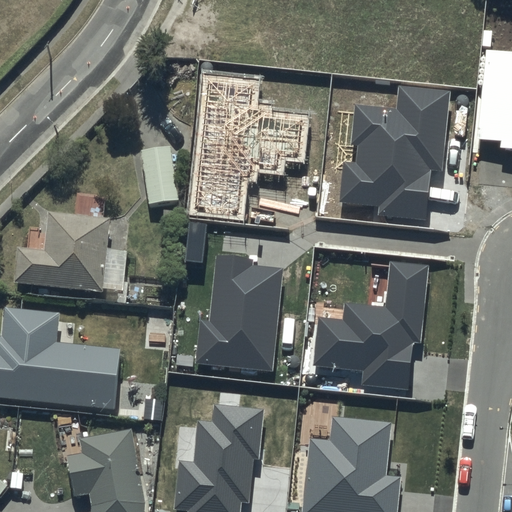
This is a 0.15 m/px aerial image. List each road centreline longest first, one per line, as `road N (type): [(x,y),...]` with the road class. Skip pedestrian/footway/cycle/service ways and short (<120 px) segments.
road 1 (residential): [(0,151),(135,0)]
road 2 (residential): [(479,511),(494,375),(511,338)]
